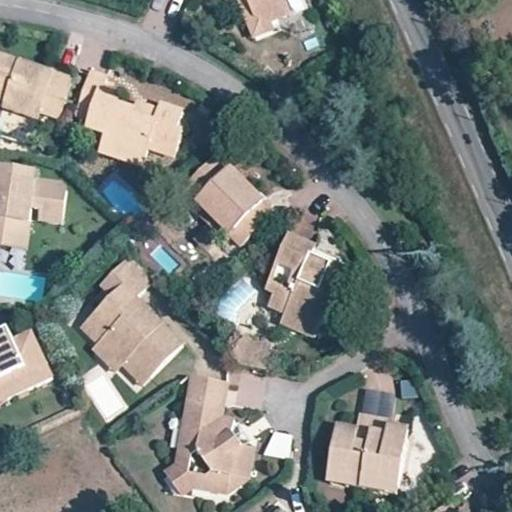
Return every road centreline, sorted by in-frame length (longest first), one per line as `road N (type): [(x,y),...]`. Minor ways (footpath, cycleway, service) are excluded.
road 1 (residential): [(0,4),(115,28),(180,55),(299,138),(395,256),(477,453),(511,506)]
road 2 (tertiary): [(511,254),(401,0)]
